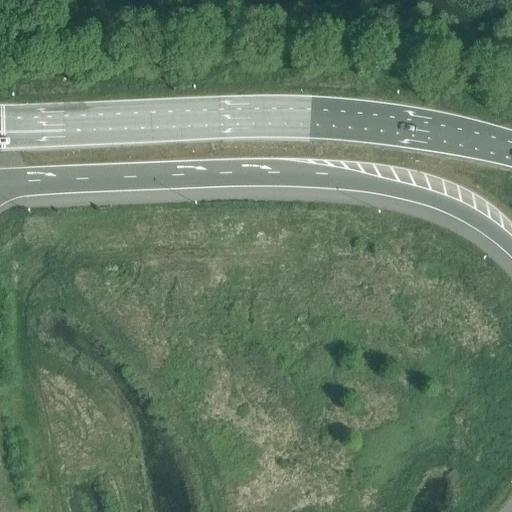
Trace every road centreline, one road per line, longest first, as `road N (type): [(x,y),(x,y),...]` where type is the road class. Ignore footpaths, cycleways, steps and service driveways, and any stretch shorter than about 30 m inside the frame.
road 1 (motorway): [(0,183),(284,173),(345,179),(411,193),(475,219),(511,250)]
road 2 (motorway): [(511,158),(345,127),(0,133)]
